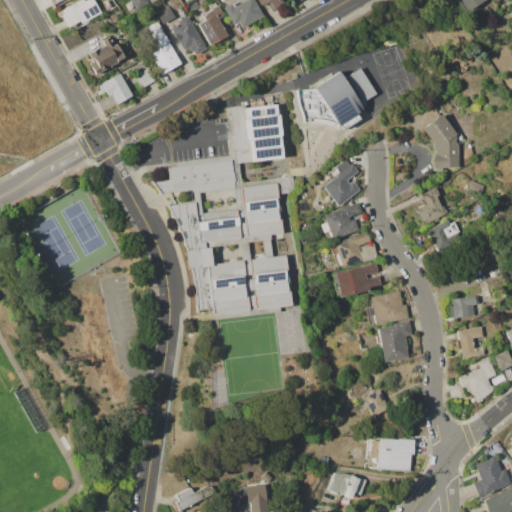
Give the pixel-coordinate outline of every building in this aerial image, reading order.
[(59,11),(79,0),(82,0),(83,1),(84,0),(94,0),(102,13),(80,26),(78,22),(68,28),(59,11)] [(130,0),(145,0),(148,4),(136,10),(130,0)] [(223,7),(231,3),(233,7),(245,0),(254,0),(263,16),(241,28),(238,21),(232,24),(223,7)] [(255,0),(281,0),(283,3),(272,10),(268,2),(260,7),(255,0)] [(460,0),(484,0),(467,11),(460,0)] [(158,7),(167,3),(175,16),(166,21),(158,7)] [(198,24),(204,20),(203,17),(206,16),(206,14),(213,10),(212,9),(217,6),(223,16),(218,19),(227,36),(210,45),(198,24)] [(171,28),(179,24),(177,21),(187,15),(205,47),(195,52),(193,49),(190,51),(188,46),(183,49),(171,28)] [(161,28),(181,63),(162,74),(151,55),(158,50),(149,34),(161,28)] [(84,55),(103,45),(102,42),(110,37),(115,47),(118,45),(123,56),(94,73),(84,55)] [(383,43),(397,38),(398,43),(384,47),(383,43)] [(135,74),(148,67),(155,80),(142,87),(135,74)] [(339,72),(363,109),(356,114),(359,120),(341,131),(314,88),(339,72)] [(101,83),(119,73),(132,95),(117,103),(112,94),(108,96),(101,83)] [(165,168),(177,166),(176,162),(230,155),(224,109),(245,107),(245,109),(276,106),(277,115),(279,114),(282,135),(279,135),(282,157),(238,162),(240,183),(293,176),(295,191),(278,194),(283,233),(270,234),(273,257),(285,256),(291,305),(213,315),(212,309),(196,311),(191,268),(187,268),(185,251),(167,206),(194,203),(192,189),(168,192),(165,168)] [(433,167),(432,145),(434,145),(422,129),(441,114),(457,136),(453,139),(457,145),(458,167),(433,167)] [(322,186),(339,173),(335,168),(347,159),(356,171),(345,179),(354,190),(336,204),(322,186)] [(470,180),(485,185),(482,193),(468,188),(470,180)] [(420,194),(435,187),(438,195),(435,196),(440,208),(447,205),(450,211),(437,217),(438,219),(432,222),(431,220),(420,224),(414,209),(425,204),(420,194)] [(323,216),(355,205),(358,213),(348,216),(350,221),(353,220),(357,229),(331,238),(323,216)] [(425,231),(448,221),(449,223),(453,221),(459,236),(433,248),(425,231)] [(352,263),(341,267),(332,243),(365,231),(369,241),(357,245),(358,247),(373,244),(376,259),(352,264),(352,263)] [(332,273),(375,264),(377,272),(365,275),(366,279),(378,276),(380,284),(368,286),(369,291),(338,298),(332,273)] [(370,297),(399,290),(402,305),(405,304),(408,317),(376,324),(370,297)] [(450,299),(475,296),(476,303),(472,304),(473,314),(449,318),(447,306),(451,306),(450,299)] [(383,362),(376,329),(393,325),(393,324),(408,321),(411,334),(404,335),(407,348),(405,349),(407,357),(383,362)] [(456,332),(480,327),(482,336),(472,337),(474,349),(483,347),(484,354),(461,358),(456,332)] [(511,350),(503,332),(511,327),(511,350)] [(493,356),(505,350),(511,364),(499,370),(493,356)] [(486,379),(490,387),(491,386),(493,390),(476,403),(470,388),(466,390),(464,386),(461,387),(457,378),(480,367),(478,363),(489,359),(495,375),(486,379)] [(368,373),(385,367),(389,377),(372,383),(368,373)] [(362,397),(378,389),(388,408),(372,416),(362,397)] [(376,470),(378,437),(413,440),(412,454),(410,454),(409,472),(376,470)] [(511,460),(511,441),(503,448),(511,460)] [(479,497),(472,483),(479,480),(473,465),(494,456),(500,471),(504,469),(510,484),(479,497)] [(320,457),(328,457),(328,464),(321,465),(320,457)] [(265,472),(272,478),(267,483),(261,478),(265,472)] [(328,490),(334,472),(352,474),(365,481),(360,496),(354,494),(353,498),(328,490)] [(179,511),(175,502),(178,501),(175,496),(190,488),(192,493),(209,484),(213,493),(179,511)] [(511,510),(511,511),(487,511),(482,500),(511,487),(511,510)] [(251,511),(251,496),(264,495),(266,511),(251,511)]
